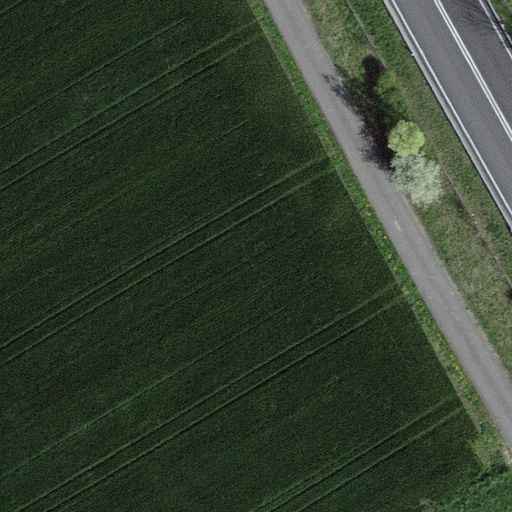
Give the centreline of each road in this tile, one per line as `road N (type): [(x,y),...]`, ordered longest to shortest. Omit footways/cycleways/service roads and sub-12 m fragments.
road 1 (track): [(283,0),(511,416)]
road 2 (trunk): [(511,136),(436,0)]
